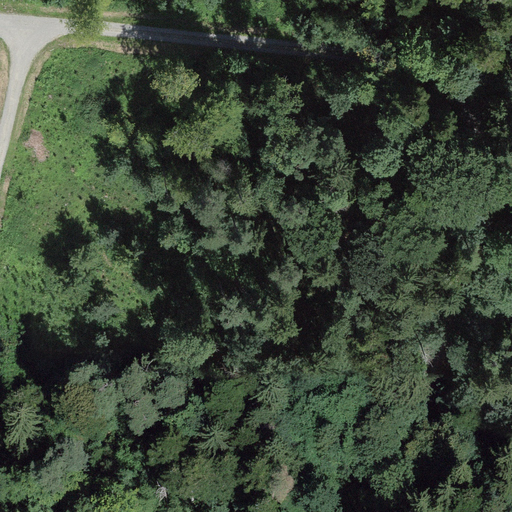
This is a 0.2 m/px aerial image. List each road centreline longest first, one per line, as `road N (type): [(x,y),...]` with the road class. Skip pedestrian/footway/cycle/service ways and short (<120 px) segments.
road 1 (track): [(0,29),(403,68),(464,91),(488,176),(384,511)]
road 2 (track): [(0,156),(36,33)]
